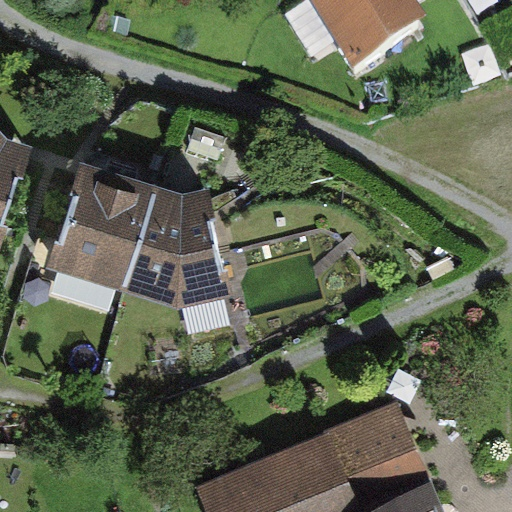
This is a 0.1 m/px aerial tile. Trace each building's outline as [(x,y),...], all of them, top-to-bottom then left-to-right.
[(431,33),(410,0),(301,0),(351,81),(431,33)] [(0,122),(8,115),(0,105),(0,122)] [(0,245),(13,250),(49,142),(27,135),(8,115),(0,122),(0,245)] [(186,186),(105,157),(68,260),(149,289),(186,186)] [(244,188),(203,192),(186,186),(149,289),(194,305),(253,299),(244,188)] [(230,511),(467,511),(462,499),(419,401),(305,450),(219,487),(230,511)] [(0,499),(11,498),(0,443),(0,499)]
